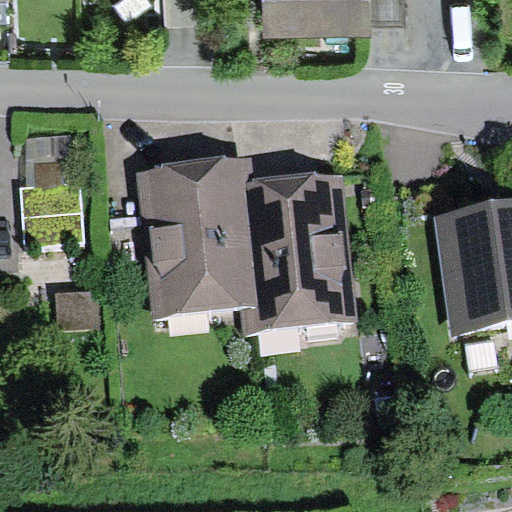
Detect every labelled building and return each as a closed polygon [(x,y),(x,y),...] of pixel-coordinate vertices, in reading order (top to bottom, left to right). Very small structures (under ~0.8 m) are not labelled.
[(401,0),(259,0),(260,38),(372,36),(371,26),(402,26),(401,0)] [(244,160),(134,175),(154,323),(248,310),(256,309),(241,186),(247,185),(244,160)] [(337,175),(247,185),(241,186),(256,309),(248,310),(251,336),(355,323),(337,175)] [(82,187),(23,191),(27,250),(86,246),(82,187)] [(511,212),(434,223),(450,342),(511,333),(511,212)] [(91,292),(58,293),(60,330),(95,329),(91,292)]
